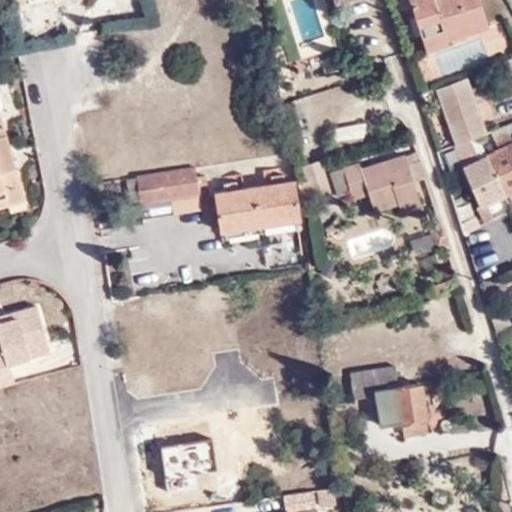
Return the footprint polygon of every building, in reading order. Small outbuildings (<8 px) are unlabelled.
[(27,0),(32,24),(54,20),(54,12),(51,0),(27,0)] [(51,0),(54,12),(74,10),(72,0),(84,0),(85,9),(105,4),(104,0),(51,0)] [(72,0),(74,10),(85,9),(84,0),(72,0)] [(335,0),(339,11),(368,1),(367,0),(335,0)] [(394,0),(399,15),(412,11),(424,50),(450,42),(448,37),(486,25),(477,0),(394,0)] [(508,79),(511,76),(511,53),(499,59),(508,79)] [(435,86),(454,138),(471,131),(477,129),(484,126),(466,73),(435,86)] [(0,129),(0,146),(12,143),(7,127),(0,129)] [(483,157),(471,131),(454,138),(482,207),(506,195),(488,154),(483,157)] [(0,205),(4,205),(7,214),(30,207),(12,143),(0,146),(0,205)] [(506,195),(511,193),(511,144),(488,154),(506,195)] [(374,217),(402,209),(423,203),(421,195),(416,178),(411,159),(345,176),(352,205),(369,200),(374,217)] [(313,190),(329,184),(322,162),(305,168),(313,190)] [(308,221),(300,183),(294,185),(291,174),(272,178),(275,193),(251,198),(248,185),(229,188),(231,200),(220,203),(229,239),(308,221)] [(425,176),(416,178),(421,195),(431,192),(425,176)] [(204,206),(197,180),(137,194),(142,216),(154,214),(155,217),(204,206)] [(402,209),(404,220),(426,214),(423,203),(402,209)] [(0,393),(21,388),(18,375),(41,369),(38,358),(56,354),(47,316),(0,328),(0,393)] [(56,354),(38,358),(41,369),(58,364),(56,354)] [(351,376),(357,403),(396,395),(390,368),(351,376)] [(422,389),(396,395),(357,403),(358,410),(377,406),(381,427),(415,421),(428,418),(422,389)] [(431,431),(428,418),(415,421),(418,434),(431,431)]
